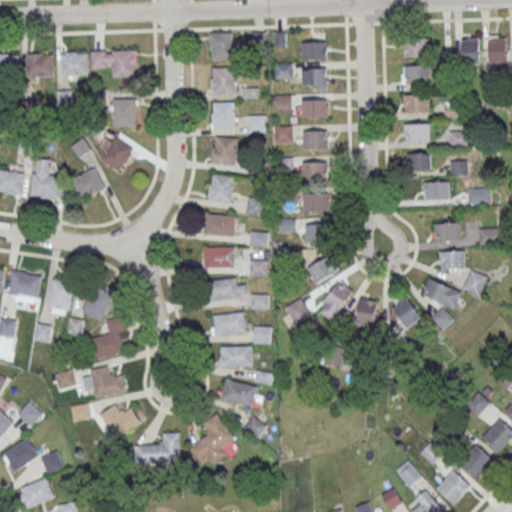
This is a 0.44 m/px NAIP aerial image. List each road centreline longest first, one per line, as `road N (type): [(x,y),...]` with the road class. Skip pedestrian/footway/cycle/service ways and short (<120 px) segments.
road 1 (residential): [(500,0),(0,16)]
road 2 (residential): [(171,11),(174,158),(161,204),(134,231),(96,244),(0,231)]
road 3 (residential): [(385,245),(370,218),(362,5)]
road 4 (residential): [(175,381),(134,231)]
